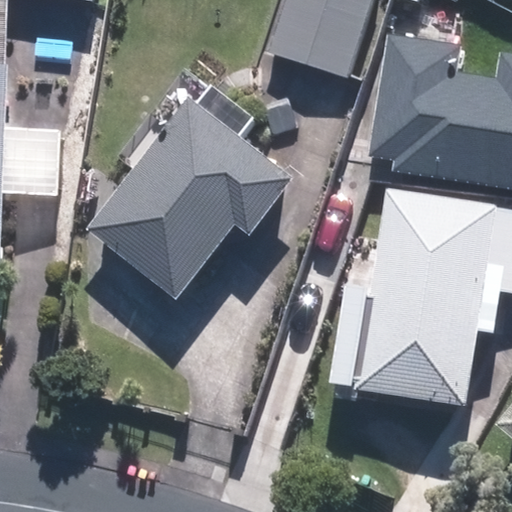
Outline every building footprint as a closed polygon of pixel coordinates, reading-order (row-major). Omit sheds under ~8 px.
[(0,0),(0,278),(7,279),(9,279),(18,0),(57,0),(98,7),(99,0),(0,0)] [(290,0),(272,57),(348,82),(374,0),(290,0)] [(397,156),(394,173),(511,188),(511,53),(500,52),(496,80),(454,75),(458,46),(384,36),(369,152),(397,156)] [(95,232),(187,303),(244,228),(258,239),(301,183),(196,102),(95,232)] [(357,289),(340,395),(365,399),(366,387),(468,404),(480,328),(494,330),(501,289),(511,291),(511,207),(390,188),(372,292),(357,289)] [(511,416),(501,429),(511,438),(511,416)]
